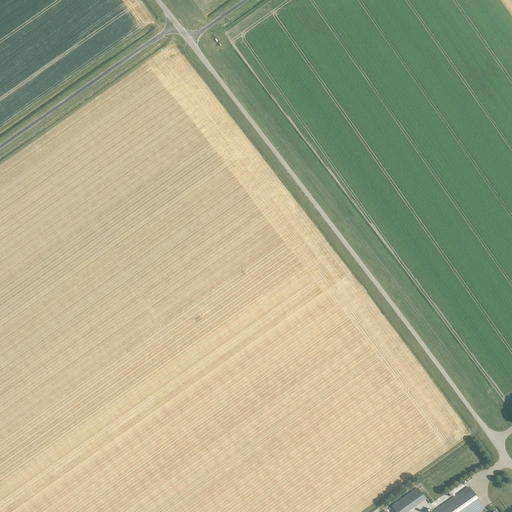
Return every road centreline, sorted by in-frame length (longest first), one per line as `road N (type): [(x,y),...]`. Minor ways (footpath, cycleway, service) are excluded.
road 1 (unclassified): [(511,464),(175,24)]
road 2 (unclassified): [(0,149),(175,24)]
